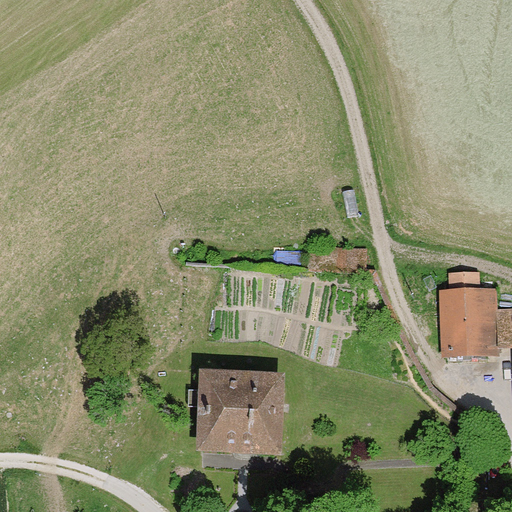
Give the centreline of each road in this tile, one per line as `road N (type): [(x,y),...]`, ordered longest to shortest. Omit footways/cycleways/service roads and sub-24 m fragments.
road 1 (track): [(458,393),(429,364),(389,274),(353,112),(325,32),(302,0)]
road 2 (track): [(142,511),(96,479),(0,467)]
